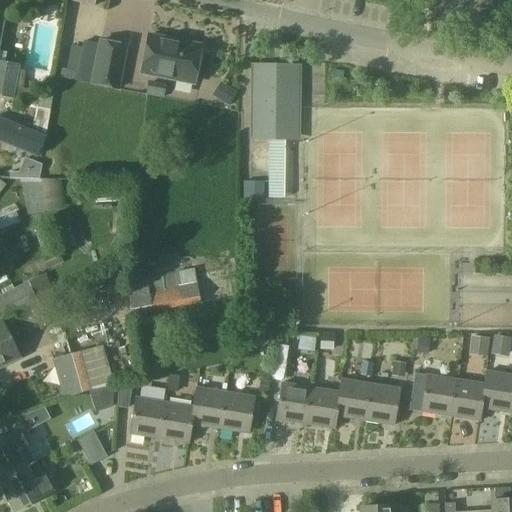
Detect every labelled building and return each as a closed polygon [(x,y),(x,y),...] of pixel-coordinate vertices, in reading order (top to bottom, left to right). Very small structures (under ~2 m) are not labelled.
[(20,65),(18,65),(0,61),(0,45),(5,16),(0,15),(0,96),(14,99),(20,65)] [(195,84),(202,47),(149,36),(142,74),(195,84)] [(118,90),(127,47),(101,42),(93,85),(118,90)] [(253,69),(253,83),(253,137),(297,137),(297,69),(253,69)] [(0,118),(0,140),(36,155),(44,137),(0,118)] [(270,140),(269,196),(284,196),(286,140),(270,140)] [(40,183),(23,184),(25,212),(64,210),(63,178),(39,179),(40,183)] [(63,320),(46,274),(28,282),(0,296),(0,310),(5,320),(14,316),(24,335),(46,326),(63,320)] [(200,304),(196,282),(131,294),(136,316),(200,304)] [(0,367),(19,358),(1,320),(0,320),(0,367)] [(487,362),(489,336),(468,335),(465,368),(476,369),(477,361),(487,362)] [(509,354),(510,336),(491,335),(490,353),(509,354)] [(62,396),(113,383),(103,345),(52,358),(62,396)] [(511,373),(486,370),(484,384),(480,406),(481,406),(510,411),(511,395),(511,373)] [(408,409),(450,416),(456,379),(415,373),(408,409)] [(334,417),(335,417),(363,422),(369,384),(340,379),(338,393),(334,417)] [(479,421),(481,406),(480,406),(484,384),(456,379),(450,416),(479,421)] [(275,420),(304,425),(310,388),(281,383),(275,420)] [(397,389),(369,384),(363,422),(391,426),(397,389)] [(189,424),(190,424),(219,428),(225,392),(195,387),(192,406),(189,424)] [(332,429),(335,417),(334,417),(338,393),(310,388),(304,425),(332,429)] [(253,396),(225,392),(219,428),(247,433),(253,396)] [(129,435),(158,439),(164,402),(135,397),(129,435)] [(192,406),(164,402),(158,439),(187,444),(190,424),(189,424),(192,406)] [(50,420),(44,408),(17,418),(26,433),(50,420)] [(0,481),(36,462),(19,431),(0,441),(0,481)] [(111,456),(102,438),(98,440),(94,433),(78,441),(91,466),(111,456)] [(36,462),(0,481),(0,486),(13,511),(52,491),(36,462)] [(511,511),(511,499),(489,501),(489,511),(472,511),(511,511)]
